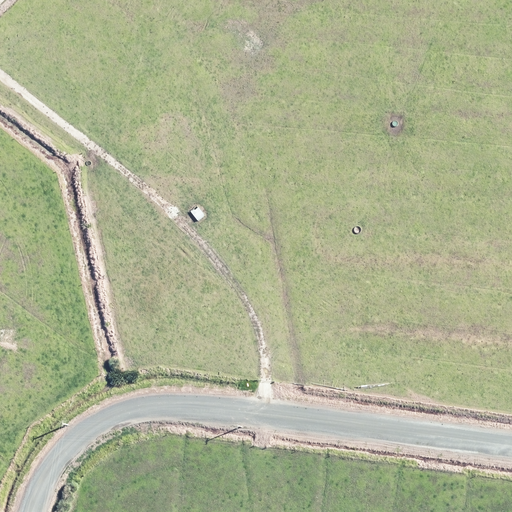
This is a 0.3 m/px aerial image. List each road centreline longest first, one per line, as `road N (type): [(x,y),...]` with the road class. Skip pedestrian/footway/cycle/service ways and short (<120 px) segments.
road 1 (residential): [(33,511),(53,461),(81,430),(120,410),(160,403),(511,448)]
road 2 (track): [(256,413),(264,328),(243,276),(0,77)]
